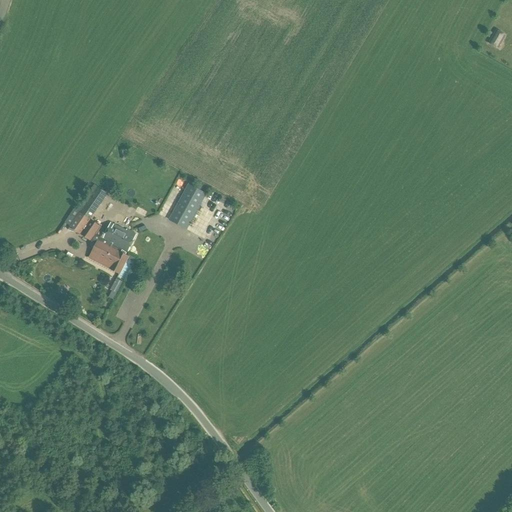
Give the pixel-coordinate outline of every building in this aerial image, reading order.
[(100,180),(109,183),(112,176),(103,173),(100,180)] [(188,185),(169,221),(188,231),(207,196),(188,185)] [(80,213),(91,221),(108,196),(97,188),(80,213)] [(73,223),(80,213),(75,209),(67,221),(72,225),(73,223)] [(101,227),(91,221),(80,213),(73,223),(72,225),(70,228),(91,242),(96,235),(101,227)] [(127,231),(127,232),(106,222),(97,236),(112,244),(128,253),(137,236),(127,231)] [(110,248),(112,244),(97,236),(96,235),(91,242),(92,243),(97,246),(93,253),(113,264),(109,270),(120,276),(129,258),(110,248)] [(25,249),(17,253),(19,258),(28,253),(25,249)] [(111,282),(108,288),(115,293),(119,287),(111,282)]
